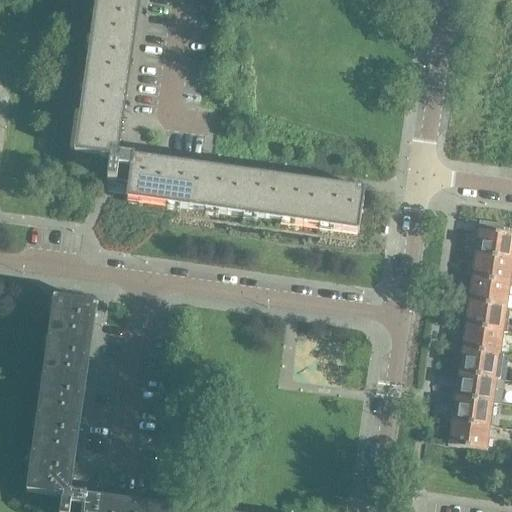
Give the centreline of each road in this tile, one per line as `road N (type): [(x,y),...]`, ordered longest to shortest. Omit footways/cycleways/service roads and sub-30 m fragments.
road 1 (residential): [(396,310),(138,275)]
road 2 (residential): [(143,461),(117,458),(138,275)]
road 3 (residential): [(367,511),(396,310)]
road 4 (residential): [(417,172),(440,0)]
road 5 (residential): [(194,119),(166,114),(180,0)]
road 6 (residential): [(396,310),(417,172)]
road 7 (residential): [(138,275),(0,257)]
